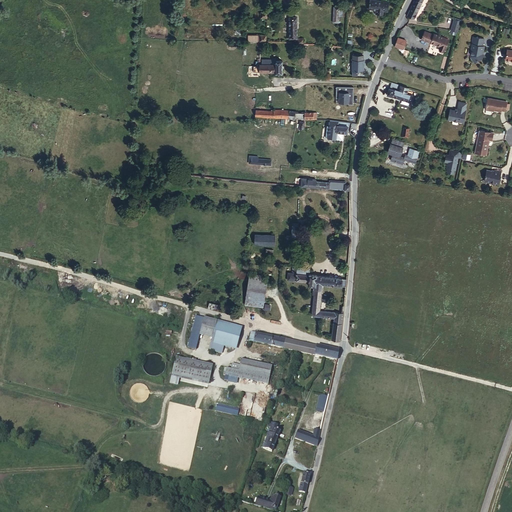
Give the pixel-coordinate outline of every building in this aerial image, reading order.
[(425,0),(419,0),(410,19),(416,21),(426,0),(425,0)] [(387,5),(367,3),(366,11),(371,12),(370,15),(373,15),(375,16),(374,18),(381,18),(382,13),(386,14),(387,5)] [(289,41),(296,42),(298,21),(291,21),(289,41)] [(453,29),(459,32),(462,24),(455,22),(453,29)] [(428,40),(433,41),(436,34),(425,30),(421,38),(427,41),(428,40)] [(436,34),(433,41),(432,42),(442,46),(440,47),(445,50),(450,39),(436,34)] [(483,46),(485,39),(476,37),(475,44),(473,44),(472,49),(471,56),(475,62),(483,57),(482,54),(482,51),(484,52),(485,47),(483,46)] [(399,38),(395,46),(403,50),(407,43),(399,38)] [(264,59),(263,60),(263,66),(261,66),(261,70),(276,70),(276,72),(288,72),(289,62),(278,62),(278,59),(264,59)] [(356,59),(355,74),(361,74),(361,73),(367,73),(367,71),(366,71),(366,68),(368,68),(368,64),(366,64),(366,60),(356,59)] [(387,88),(386,96),(409,101),(410,93),(405,92),(407,83),(402,82),(394,80),(392,87),(395,88),(395,90),(388,88),(387,88)] [(353,88),(337,88),(337,99),(340,99),(340,102),(341,104),(349,104),(349,105),(355,105),(355,97),(353,97),(353,88)] [(507,102),(488,98),(485,109),(491,110),(491,109),(501,112),(501,110),(505,111),(507,102)] [(466,103),(459,101),(457,109),(457,110),(455,110),(450,109),(448,119),(463,122),(465,112),(466,103)] [(260,113),(259,118),(293,121),(294,112),(269,110),(268,113),(260,113)] [(492,133),(479,130),(474,152),(484,154),(487,140),(490,140),(492,133)] [(395,134),(393,139),(406,143),(408,137),(395,134)] [(406,143),(393,139),(392,146),(397,147),(396,150),(395,156),(407,159),(408,155),(419,157),(421,150),(420,149),(421,145),(413,143),(412,150),(409,149),(408,153),(404,152),(406,143)] [(447,168),(446,171),(452,173),(453,169),(454,169),(457,157),(460,158),(461,152),(449,149),(448,155),(445,154),(444,161),(447,162),(446,167),(447,168)] [(261,153),(252,153),(251,161),(270,163),(271,156),(261,155),(261,153)] [(493,171),(485,170),(483,179),(484,181),(497,184),(499,171),(493,170),(493,171)] [(300,178),(299,186),(315,188),(315,182),(316,180),(300,178)] [(274,250),(275,240),(253,238),(252,247),(274,250)] [(309,284),(310,277),(296,276),(297,270),(297,267),(292,267),(291,273),(293,273),(293,278),(290,278),(290,283),(309,284)] [(347,288),(348,281),(310,277),(309,284),(309,288),(313,288),(313,291),(316,291),(316,295),(323,296),(324,286),(347,288)] [(249,281),(248,287),(261,289),(262,282),(249,281)] [(261,289),(248,287),(244,311),(263,316),(267,291),(261,289)] [(322,309),(323,296),(316,295),(314,308),(322,309)] [(334,324),(343,324),(344,313),(322,311),(322,309),(314,308),(312,318),(334,321),(334,324)] [(213,334),(215,327),(216,322),(203,319),(200,336),(212,339),(213,334)] [(332,340),(341,341),(343,324),(334,324),(332,340)] [(238,344),(240,332),(221,328),(215,327),(213,334),(212,339),(225,341),(238,344)] [(262,344),(264,336),(251,333),(250,342),(262,344)] [(338,360),(339,351),(264,336),(262,344),(315,356),(338,360)] [(225,341),(212,339),(210,350),(222,353),(225,341)] [(213,366),(176,359),(173,375),(210,382),(213,366)] [(238,371),(225,369),(224,376),(268,385),(271,366),(241,360),(238,371)] [(278,428),(272,426),(270,426),(268,434),(270,434),(269,438),(278,440),(280,432),(277,431),(278,428)] [(318,448),(322,432),(314,429),(312,432),(310,436),(302,433),(297,431),(294,439),(318,448)] [(275,453),(278,440),(269,438),(266,451),(275,453)] [(307,495),(312,478),(304,476),(300,493),(307,495)] [(273,503),(272,510),(278,511),(279,511),(282,499),(275,497),(273,503)] [(263,509),(272,511),(272,510),(273,503),(266,501),(263,509)]
